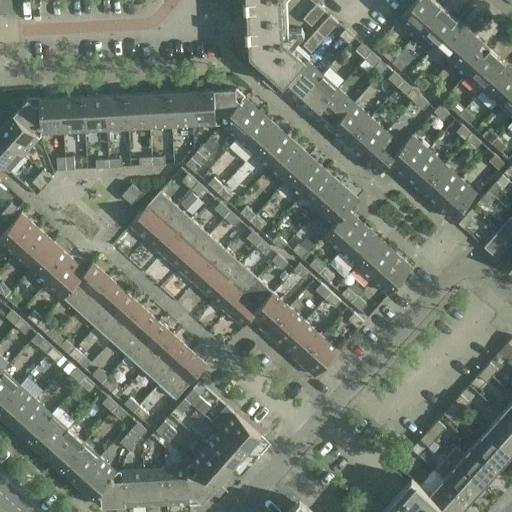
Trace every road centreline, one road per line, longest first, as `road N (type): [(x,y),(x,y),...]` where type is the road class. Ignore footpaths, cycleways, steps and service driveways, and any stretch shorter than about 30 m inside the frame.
road 1 (residential): [(310,432),(458,268),(483,268),(511,289)]
road 2 (residential): [(173,0),(142,24),(0,31)]
